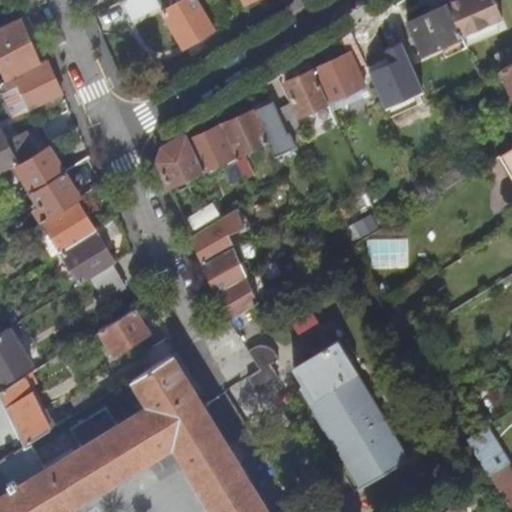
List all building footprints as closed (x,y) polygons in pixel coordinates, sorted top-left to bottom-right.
[(158,0),(124,0),(134,19),(162,6),(158,0)] [(184,0),(164,11),(184,45),(215,27),(198,0),(184,0)] [(448,4),(462,36),(499,20),(490,0),(451,0),(447,2),(448,4)] [(448,4),(408,22),(422,53),(462,36),(448,4)] [(351,32),(360,53),(366,64),(398,44),(384,12),(351,32)] [(2,27),(0,28),(0,55),(31,40),(22,17),(2,27)] [(313,69),(328,102),(365,85),(353,57),(360,53),(351,32),(341,38),(348,52),(313,69)] [(31,40),(0,55),(0,65),(7,81),(41,63),(31,40)] [(511,48),(494,57),(499,70),(500,69),(511,64),(511,48)] [(7,81),(0,83),(0,95),(12,119),(63,95),(47,60),(41,63),(7,81)] [(511,64),(500,69),(511,94),(511,64)] [(285,83),(299,115),(328,102),(313,69),(285,83)] [(221,124),(236,156),(270,140),(276,156),(297,147),(290,132),(301,128),(290,104),(277,110),(274,102),(256,110),(255,109),(221,124)] [(188,139),(204,171),(236,156),(221,124),(188,139)] [(0,171),(41,149),(31,129),(6,142),(0,130),(0,171)] [(158,161),(170,186),(204,171),(188,139),(185,133),(163,146),(158,161)] [(16,166),(32,192),(65,171),(50,146),(16,166)] [(408,161),(425,200),(444,189),(428,152),(408,161)] [(240,160),(248,178),(256,175),(248,156),(240,160)] [(466,168),(450,178),(453,183),(468,174),(466,168)] [(65,171),(32,192),(40,206),(34,210),(42,222),(77,200),(73,194),(77,191),(65,171)] [(77,200),(42,222),(61,252),(96,231),(77,200)] [(216,202),(191,214),(196,225),(221,213),(216,202)] [(225,216),(192,237),(204,264),(234,246),(229,236),(243,227),(235,210),(225,216)] [(61,252),(81,284),(116,263),(104,244),(124,232),(117,218),(96,231),(61,252)] [(35,226),(54,257),(61,252),(42,222),(35,226)] [(372,237),(372,264),(411,263),(411,237),(372,237)] [(204,264),(216,292),(246,274),(234,246),(204,264)] [(94,278),(105,298),(126,286),(115,265),(94,278)] [(246,274),(259,302),(269,296),(256,268),(246,274)] [(216,292),(229,321),(259,302),(246,274),(216,292)] [(136,308),(100,330),(103,335),(115,354),(151,332),(136,308)] [(0,333),(0,358),(1,358),(13,377),(32,365),(10,328),(0,333)] [(78,343),(84,353),(101,342),(103,335),(100,330),(78,343)] [(404,341),(422,370),(430,365),(412,336),(404,341)] [(303,384),(299,387),(315,413),(310,416),(355,490),(360,487),(406,458),(355,373),(356,372),(337,341),(293,368),(303,384)] [(259,369),(247,377),(256,391),(277,376),(269,363),(278,358),(273,349),(272,348),(267,345),(262,344),(256,346),(248,351),(259,369)] [(173,446),(213,511),(267,511),(203,407),(172,356),(132,380),(148,406),(117,425),(106,407),(71,428),(82,447),(46,468),(32,445),(26,448),(25,445),(24,446),(0,460),(0,471),(11,489),(0,496),(0,511),(63,511),(71,508),(173,446)] [(0,390),(0,392),(24,446),(25,445),(51,429),(30,386),(35,383),(37,382),(31,371),(0,390)] [(30,386),(51,429),(56,426),(35,383),(30,386)] [(466,438),(490,476),(510,464),(511,463),(487,425),(466,438)] [(494,481),(511,509),(511,467),(510,464),(490,476),(494,481)] [(467,511),(461,501),(443,511),(467,511)]
